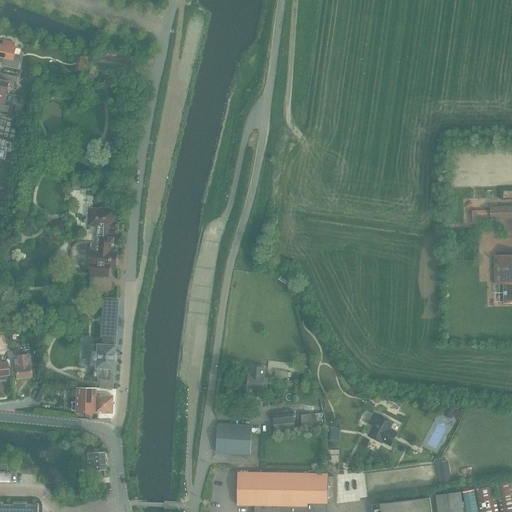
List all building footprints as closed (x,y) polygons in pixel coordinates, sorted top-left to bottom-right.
[(14,47),(15,43),(4,40),(3,45),(0,44),(0,57),(6,58),(5,66),(18,69),(20,61),(19,61),(19,56),(15,54),(16,48),(14,47)] [(0,91),(6,93),(8,86),(13,87),(14,82),(17,83),(18,77),(3,73),(2,79),(0,79),(0,91)] [(6,93),(0,91),(0,110),(8,112),(9,106),(4,105),(6,93)] [(11,129),(19,130),(21,120),(13,119),(11,129)] [(7,152),(5,160),(12,162),(14,153),(7,152)] [(511,205),(490,206),(490,210),(472,211),(472,219),(511,218),(511,205)] [(99,236),(98,242),(98,251),(92,251),(91,275),(108,276),(109,266),(115,267),(116,253),(110,252),(111,243),(114,243),(116,222),(113,222),(113,210),(90,209),(88,225),(98,226),(97,236),(99,236)] [(511,254),(493,255),(494,284),(498,284),(498,289),(504,289),(504,302),(511,302),(511,254)] [(104,300),(102,338),(104,338),(103,345),(115,346),(119,301),(104,300)] [(44,323),(52,325),(54,317),(46,315),(44,323)] [(92,344),(91,368),(98,369),(97,374),(102,375),(101,389),(113,389),(114,370),(115,362),(117,360),(118,356),(116,354),(115,354),(116,346),(115,346),(103,345),(92,344)] [(31,376),(29,363),(33,363),(32,357),(29,357),(28,355),(13,356),(15,369),(16,378),(31,376)] [(0,376),(8,376),(6,362),(1,363),(0,356),(0,376)] [(246,386),(247,386),(246,395),(253,396),(253,397),(260,398),(262,388),(265,369),(249,366),(246,386)] [(77,412),(95,413),(96,396),(96,389),(77,388),(77,389),(72,389),(71,397),(77,397),(77,412)] [(96,396),(95,413),(113,414),(113,397),(96,396)] [(447,407),(443,414),(451,418),(454,411),(447,407)] [(274,413),(275,430),(322,426),(322,413),(301,415),(301,413),(293,413),(292,411),(274,413)] [(373,425),(368,436),(381,443),(392,422),(379,415),(379,416),(374,413),(369,423),(373,425)] [(216,452),(250,454),(252,427),(218,425),(216,452)] [(328,464),(339,464),(339,450),(328,450),(328,464)] [(88,454),(83,454),(84,465),(89,464),(90,472),(106,471),(105,452),(88,454)] [(439,462),(443,485),(451,484),(447,461),(439,462)] [(9,472),(0,472),(0,483),(9,484),(9,475),(9,472)] [(255,505),(254,511),(327,511),(327,503),(333,504),(334,477),(327,477),(328,474),(325,474),(260,473),(238,472),(237,505),(255,505)] [(511,511),(511,481),(494,485),(499,511),(511,511)] [(475,489),(479,511),(498,511),(494,486),(475,489)] [(436,496),(437,511),(463,511),(461,492),(436,496)] [(372,505),(372,511),(431,511),(430,498),(372,505)] [(0,511),(38,511),(38,506),(26,505),(26,503),(13,503),(13,505),(2,505),(2,503),(0,503),(0,511)]
